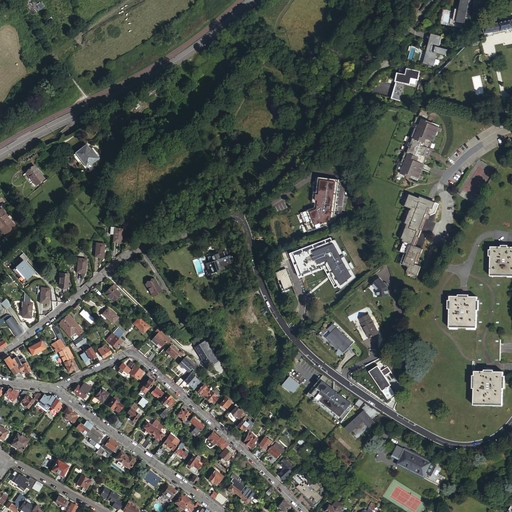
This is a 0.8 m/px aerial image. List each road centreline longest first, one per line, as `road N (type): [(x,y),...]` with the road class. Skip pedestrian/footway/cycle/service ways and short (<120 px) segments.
road 1 (unclassified): [(54,390),(131,351),(303,511)]
road 2 (tertiary): [(0,154),(172,63),(251,0)]
road 3 (track): [(141,248),(151,214),(238,114),(291,0)]
road 4 (residential): [(239,212),(330,124),(432,0)]
road 5 (residential): [(0,355),(126,255),(239,212)]
road 6 (residential): [(239,212),(261,293),(290,336),(341,380)]
road 7 (residential): [(216,511),(54,390)]
road 8 (residential): [(341,380),(395,421),(448,445),(484,441),(511,421)]
